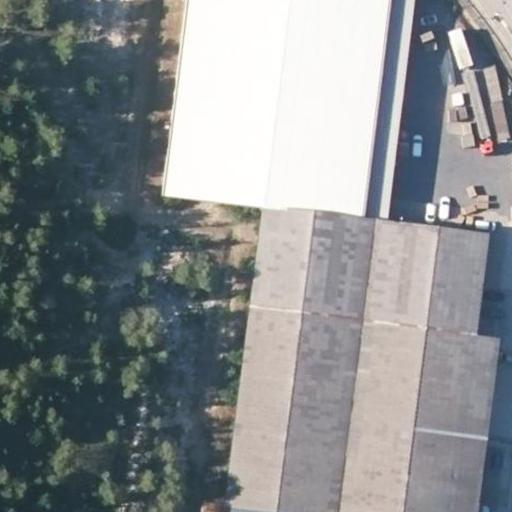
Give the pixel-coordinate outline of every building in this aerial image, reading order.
[(360,221),(388,0),(185,0),(161,195),(259,208),(360,221)] [(388,0),(360,221),(386,224),(413,0),(388,0)] [(356,426),(460,438),(472,335),(485,235),(386,224),(360,221),(259,208),(254,243),(227,461),(350,476),(356,426)] [(496,339),(472,335),(460,438),(484,441),(496,339)] [(450,511),(460,438),(356,426),(350,476),(227,461),(220,511),(450,511)] [(460,438),(450,511),(474,511),(484,441),(460,438)]
